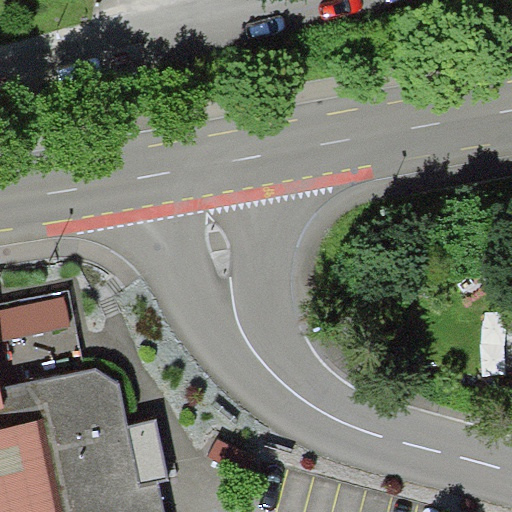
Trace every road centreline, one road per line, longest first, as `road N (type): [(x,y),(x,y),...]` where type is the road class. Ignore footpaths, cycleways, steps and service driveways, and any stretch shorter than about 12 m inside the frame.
road 1 (tertiary): [(511,472),(349,427),(264,369),(238,334),(203,160)]
road 2 (residential): [(340,0),(0,85)]
road 3 (tertiary): [(203,160),(511,107)]
road 4 (tertiary): [(0,199),(203,160)]
